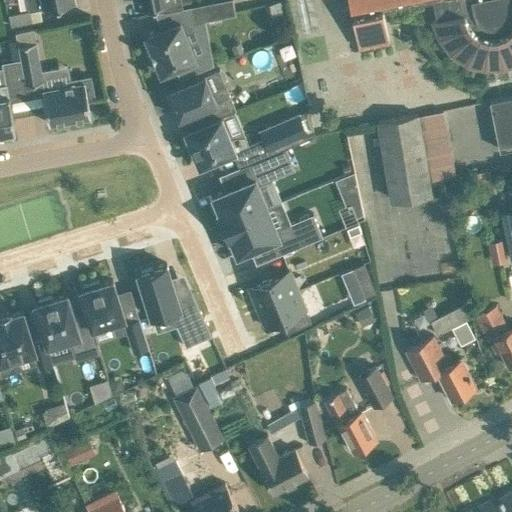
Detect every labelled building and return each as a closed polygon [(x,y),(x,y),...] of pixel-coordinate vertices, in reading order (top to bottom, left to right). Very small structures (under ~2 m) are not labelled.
[(28,0),(30,9),(42,6),(44,6),(74,0),(28,0)] [(134,0),(135,2),(147,0),(160,0),(163,10),(183,6),(182,0),(134,0)] [(195,21),(236,13),(233,0),(211,0),(193,4),(191,4),(195,21)] [(511,0),(349,0),(351,5),(353,16),(360,46),(389,40),(383,9),(426,0),(433,0),(437,18),(432,19),(439,37),(451,52),(467,62),(485,68),(504,67),(511,64),(511,0)] [(161,72),(197,57),(181,19),(145,33),(152,48),(151,48),(153,53),(155,58),(156,58),(161,72)] [(21,57),(27,90),(44,87),(42,80),(43,79),(36,42),(33,27),(16,31),(17,37),(19,45),(21,57)] [(296,58),(289,35),(246,47),(253,71),(296,58)] [(2,60),(6,81),(0,82),(0,131),(16,128),(9,94),(27,90),(25,83),(21,57),(2,60)] [(95,97),(91,79),(90,73),(67,77),(68,83),(43,88),(49,122),(91,114),(88,98),(95,97)] [(212,91),(205,73),(168,89),(180,116),(202,107),(208,120),(222,114),(236,108),(227,85),(212,91)] [(274,92),(283,89),(280,81),(271,85),(274,92)] [(511,94),(490,98),(500,148),(511,145),(511,94)] [(418,112),(420,124),(447,120),(445,108),(418,112)] [(420,124),(418,112),(378,119),(392,198),(431,191),(432,198),(447,195),(443,177),(429,180),(429,177),(427,165),(420,124)] [(269,148),(307,133),(299,113),(261,128),(269,148)] [(222,114),(208,120),(185,129),(199,165),(236,149),(249,144),(245,134),(236,135),(231,137),(222,114)] [(254,176),(213,193),(220,210),(218,210),(224,223),(268,205),(258,183),(295,167),(286,146),(248,162),(254,176)] [(456,172),(454,161),(427,165),(429,177),(443,174),(456,172)] [(351,200),(357,214),(364,211),(355,169),(335,177),(345,203),(351,200)] [(511,194),(509,195),(511,207),(511,208),(502,209),(511,257),(511,256),(511,194)] [(268,205),(224,223),(229,237),(231,236),(237,252),(273,238),(279,252),(323,234),(313,211),(276,226),(268,205)] [(358,222),(347,226),(350,234),(361,229),(358,222)] [(488,240),(493,261),(508,257),(503,237),(488,240)] [(152,315),(171,309),(172,313),(186,344),(212,333),(193,290),(179,294),(168,261),(138,270),(152,315)] [(298,288),(290,268),(249,285),(257,305),(298,288)] [(359,279),(358,279),(365,295),(376,290),(370,276),(359,280),(359,279)] [(81,288),(88,313),(93,326),(125,316),(113,278),(100,282),(99,279),(83,284),(84,287),(81,288)] [(298,288),(257,305),(266,325),(281,318),(286,331),(311,320),(298,288)] [(35,302),(45,336),(48,343),(70,336),(77,359),(100,351),(93,326),(88,313),(75,318),(67,292),(53,297),(51,294),(39,298),(39,301),(35,302)] [(438,315),(430,318),(438,333),(472,315),(468,299),(438,315)] [(511,324),(508,326),(497,303),(476,313),(494,350),(500,347),(509,365),(511,363),(511,324)] [(48,343),(45,336),(33,340),(23,309),(11,313),(10,310),(0,313),(0,315),(0,316),(0,315),(0,372),(0,373),(21,367),(17,355),(34,350),(39,366),(53,362),(48,343)] [(134,349),(149,345),(140,316),(125,321),(134,349)] [(447,361),(433,335),(406,349),(421,377),(436,369),(451,398),(477,385),(461,354),(447,361)] [(374,404),(392,394),(375,364),(357,374),(374,404)] [(212,407),(224,401),(210,374),(198,380),(212,407)] [(105,378),(89,384),(94,399),(111,394),(105,378)] [(202,448),(222,437),(195,384),(175,394),(202,448)] [(358,409),(346,386),(326,396),(354,449),(377,437),(362,407),(358,409)] [(314,399),(300,403),(310,440),(324,436),(314,399)] [(14,441),(9,425),(0,428),(0,430),(4,444),(14,441)] [(278,454),(267,432),(249,442),(274,490),(308,473),(294,446),(278,454)] [(73,463),(96,452),(89,436),(66,447),(73,463)] [(0,452),(0,470),(8,466),(2,451),(0,452)] [(185,477),(166,487),(176,506),(191,498),(195,497),(193,491),(185,477)] [(198,511),(230,511),(239,508),(225,481),(195,497),(191,498),(198,511)] [(511,511),(511,487),(496,497),(495,494),(467,509),(468,511),(511,511)] [(127,511),(118,493),(89,507),(90,511),(127,511)]
